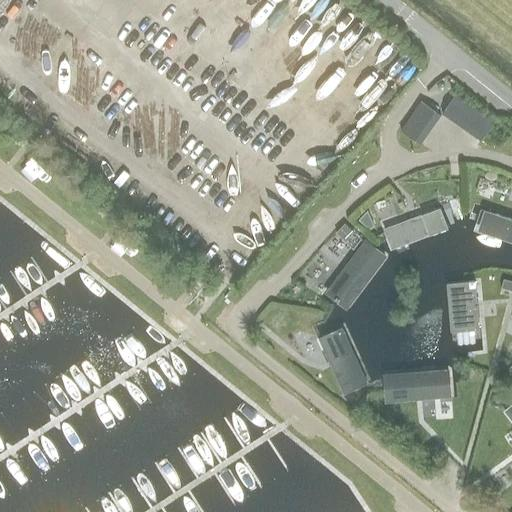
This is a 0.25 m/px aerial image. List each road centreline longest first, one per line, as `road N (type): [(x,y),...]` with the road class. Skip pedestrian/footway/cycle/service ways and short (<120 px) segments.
road 1 (residential): [(397,170),(348,206),(237,333),(449,511)]
road 2 (residential): [(450,51),(391,124),(397,170)]
